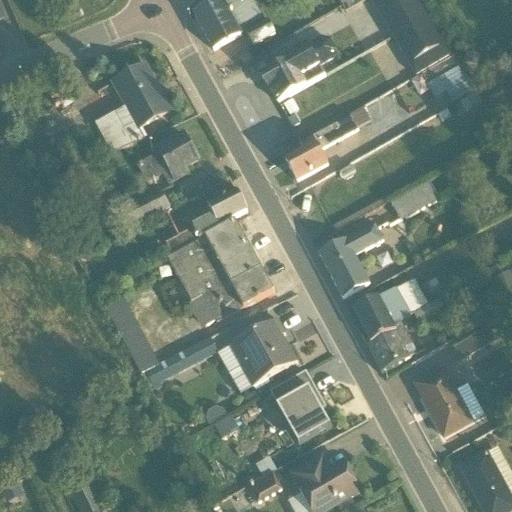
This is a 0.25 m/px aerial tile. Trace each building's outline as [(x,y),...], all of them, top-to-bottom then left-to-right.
[(228,0),(194,19),(214,53),(246,35),(254,50),(272,40),(250,0),(228,0)] [(335,0),(344,16),(366,3),(364,0),(335,0)] [(416,0),(371,0),(370,1),(415,76),(450,56),(416,0)] [(262,79),(277,106),(325,79),(320,70),(334,62),(336,55),(328,44),(323,42),(308,50),(306,46),(268,68),(271,74),(262,79)] [(472,92),(453,60),(430,74),(449,105),(472,92)] [(172,116),(145,68),(112,86),(126,111),(96,127),(113,159),(146,141),(142,133),(172,116)] [(284,166),(296,186),(328,168),(321,156),(357,136),(349,120),(302,147),(306,154),(284,166)] [(185,141),(135,166),(145,187),(162,178),(168,190),(189,179),(186,172),(198,166),(185,141)] [(165,246),(172,258),(221,231),(219,229),(245,214),(229,184),(203,198),(214,219),(165,246)] [(439,203),(428,184),(390,205),(400,224),(439,203)] [(133,230),(169,212),(159,193),(123,211),(133,230)] [(273,298),(235,226),(167,262),(191,306),(187,308),(200,331),(215,323),(217,327),(273,298)] [(319,258),(342,301),(367,288),(353,262),(382,247),(373,229),(319,258)] [(350,317),(367,349),(394,334),(391,328),(427,308),(413,283),(350,317)] [(152,391),(217,357),(209,341),(159,367),(125,301),(110,309),(152,391)] [(453,347),(464,365),(511,337),(511,324),(507,316),(453,347)] [(277,323),(217,357),(239,396),(251,389),(254,394),(268,386),(267,383),(296,366),(282,340),(285,338),(277,323)] [(409,362),(394,334),(367,349),(382,376),(409,362)] [(445,371),(415,388),(446,441),(475,424),(445,371)] [(327,415),(305,378),(269,399),(278,415),(276,417),(298,455),(332,435),(322,418),(327,415)] [(259,425),(251,411),(238,418),(246,432),(259,425)] [(511,511),(511,480),(497,453),(459,474),(480,511),(511,511)] [(305,460),(251,491),(260,507),(295,487),(309,511),(335,511),(363,496),(344,462),(327,472),(319,459),(308,465),(305,460)] [(83,485),(68,491),(76,511),(89,511),(93,511),(83,485)]
